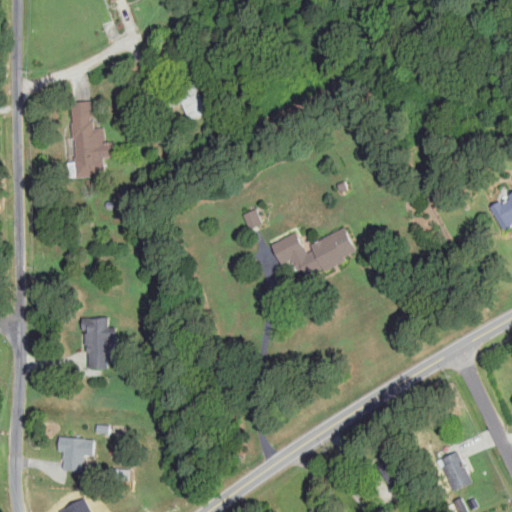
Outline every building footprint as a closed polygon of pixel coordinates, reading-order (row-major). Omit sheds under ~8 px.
[(190,119),(208,111),(193,77),(164,90),(172,107),(183,103),(190,119)] [(72,103),(78,177),(97,176),(95,158),(118,156),(117,141),(106,142),(105,127),(95,127),(93,100),(72,103)] [(491,205),(501,200),(502,203),(511,198),(510,194),(511,192),(511,227),(505,231),(491,205)] [(244,213),(258,208),(263,223),(250,228),(244,213)] [(267,242),(299,227),(309,249),(310,249),(308,243),(346,225),(358,251),(346,257),(348,259),(326,270),(324,268),(307,276),(298,258),(279,267),(267,242)] [(83,317),(109,317),(109,327),(116,327),(116,338),(109,338),(109,369),(90,369),(90,352),(87,352),(87,328),(83,328),(83,317)] [(60,436),(95,440),(94,456),(84,455),(83,470),(63,468),(65,450),(58,449),(60,436)] [(379,466),(405,451),(414,467),(388,482),(379,466)] [(442,459),(459,451),(473,481),(456,489),(442,459)]
